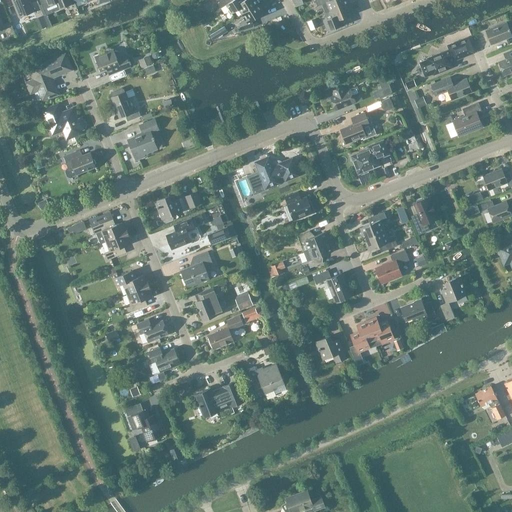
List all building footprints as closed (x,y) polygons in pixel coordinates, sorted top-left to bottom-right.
[(37,18),(43,15),(37,0),(31,3),(29,0),(12,0),(19,17),(34,11),(37,18)] [(46,0),(48,6),(49,5),(51,10),(64,5),(65,7),(71,4),(69,0),(46,0)] [(217,0),(219,2),(218,3),(221,8),(226,5),(233,1),(232,0),(217,0)] [(238,0),(233,0),(233,1),(226,5),(221,8),(224,14),(232,12),(238,10),(241,15),(258,4),(256,0),(244,0),(241,3),(238,0)] [(314,0),(317,6),(322,5),(325,14),(330,12),(349,4),(346,0),(331,0),(314,0)] [(264,13),(258,4),(241,15),(244,19),(239,23),(240,26),(238,26),(240,32),(254,27),(252,21),(264,13)] [(352,14),(349,4),(330,12),(332,18),(323,21),(327,31),(341,26),(339,20),(352,14)] [(8,36),(15,33),(10,22),(4,25),(0,15),(0,30),(5,28),(8,36)] [(508,44),(511,42),(511,36),(506,22),(485,31),(491,45),(506,39),(508,44)] [(449,51),(418,63),(425,79),(452,68),(450,61),(453,60),(453,61),(464,57),(464,56),(473,53),(468,38),(458,42),(447,46),(449,51)] [(109,75),(130,67),(126,56),(117,60),(114,50),(96,57),(102,71),(107,69),(109,75)] [(511,72),(511,50),(509,51),(511,57),(499,62),(504,76),(511,72)] [(30,69),(33,76),(25,79),(31,93),(38,90),(43,101),(58,94),(51,78),(71,70),(65,54),(30,69)] [(150,70),(162,65),(159,57),(147,62),(150,70)] [(378,81),(381,89),(376,91),(379,97),(392,92),(389,86),(385,78),(378,81)] [(450,78),(438,82),(430,85),(434,96),(448,90),(451,100),(471,92),(466,79),(452,84),(450,78)] [(413,80),(406,84),(408,90),(416,87),(413,80)] [(331,87),(324,90),(328,99),(331,98),(336,110),(362,100),(357,87),(350,89),(344,91),(343,87),(333,91),(331,87)] [(112,97),(111,98),(119,118),(125,116),(127,121),(140,116),(138,111),(133,113),(125,92),(123,93),(121,88),(111,92),(111,95),(112,97)] [(417,109),(426,105),(423,97),(414,100),(417,109)] [(394,109),(390,100),(380,104),(381,107),(383,110),(386,111),(388,111),(394,109)] [(477,116),(482,114),(478,103),(463,109),(466,116),(453,121),(459,136),(482,127),(477,116)] [(66,139),(82,133),(81,130),(84,129),(85,125),(84,121),(80,119),(76,121),(72,109),(61,113),(58,105),(43,111),(52,135),(63,131),(66,139)] [(346,144),(366,136),(363,127),(369,125),(365,113),(351,118),(354,125),(341,130),(346,144)] [(139,125),(142,133),(140,134),(141,135),(128,140),(136,160),(145,157),(144,155),(157,149),(150,131),(158,128),(154,119),(139,125)] [(373,168),(380,166),(377,159),(389,155),(383,140),(365,148),(366,150),(351,156),(356,168),(358,174),(373,168)] [(63,157),(68,169),(66,170),(66,172),(67,176),(69,177),(71,177),(76,175),(95,168),(89,153),(82,156),(80,150),(63,157)] [(298,175),(297,174),(298,173),(299,172),(299,171),(299,170),(299,169),(298,168),(297,167),(296,167),(294,167),(292,160),(282,164),(280,161),(278,161),(270,164),(267,157),(256,161),(260,173),(247,178),(254,195),(266,191),(265,188),(280,182),(278,179),(283,177),(284,181),(298,175)] [(509,188),(511,186),(511,179),(509,172),(504,175),(501,169),(483,176),(488,190),(507,183),(509,188)] [(190,209),(201,204),(196,192),(185,197),(190,209)] [(287,205),(293,221),(312,213),(306,198),(301,200),(297,192),(284,198),(287,205)] [(182,212),(178,200),(172,202),(170,197),(155,202),(162,220),(163,219),(164,222),(166,223),(173,220),(173,219),(172,216),(182,212)] [(422,198),(417,200),(417,203),(414,204),(418,216),(413,218),(419,235),(430,231),(427,223),(436,219),(434,214),(435,214),(431,203),(429,204),(427,199),(424,200),(422,198)] [(493,223),(511,215),(506,201),(494,206),(492,201),(480,205),(483,211),(488,209),(493,223)] [(365,236),(366,239),(386,231),(383,224),(388,222),(385,212),(373,217),(375,223),(360,228),(363,237),(365,236)] [(113,227),(111,221),(98,225),(94,215),(88,218),(94,235),(96,234),(100,244),(105,242),(128,233),(126,227),(125,228),(123,223),(113,227)] [(172,250),(192,242),(188,232),(195,229),(191,219),(177,225),(179,230),(166,235),(172,250)] [(227,228),(220,230),(209,235),(213,245),(231,238),(227,228)] [(388,238),(386,231),(366,239),(367,242),(366,242),(369,250),(385,244),(387,250),(397,246),(394,236),(388,238)] [(304,251),(307,250),(308,250),(329,242),(325,232),(311,238),(309,232),(298,236),(302,247),(304,251)] [(403,236),(404,241),(418,238),(416,232),(403,236)] [(130,238),(128,233),(105,242),(109,252),(104,254),(107,261),(126,253),(124,247),(131,244),(129,238),(130,238)] [(504,265),(509,263),(511,270),(511,241),(497,247),(504,265)] [(333,252),(329,242),(308,250),(307,250),(304,251),(310,268),(322,263),(320,257),(333,252)] [(393,262),(376,269),(381,284),(401,276),(397,265),(409,261),(405,250),(390,256),(393,262)] [(205,268),(213,265),(208,251),(195,257),(198,265),(180,271),(187,287),(209,278),(205,268)] [(283,262),(267,268),(271,278),(282,274),(281,270),(285,268),(283,262)] [(350,297),(341,274),(331,278),(328,271),(313,276),(316,284),(326,280),(335,303),(350,297)] [(122,285),(126,295),(149,286),(147,281),(146,281),(143,275),(135,279),(132,273),(115,280),(118,287),(122,285)] [(442,291),(446,303),(440,305),(446,321),(455,318),(448,302),(467,295),(460,278),(446,283),(448,289),(442,291)] [(151,291),(149,286),(126,295),(130,305),(125,307),(128,313),(145,306),(143,300),(152,297),(150,291),(151,291)] [(223,313),(217,299),(213,288),(195,295),(198,301),(195,302),(202,321),(223,313)] [(249,294),(235,299),(240,310),(253,305),(249,294)] [(414,323),(435,315),(430,301),(423,304),(421,300),(401,308),(407,323),(413,321),(414,323)] [(246,323),(263,316),(259,306),(242,313),(246,323)] [(228,328),(208,336),(213,349),(233,341),(230,332),(232,332),(231,329),(243,324),(239,316),(227,321),(230,327),(228,328)] [(376,318),(366,322),(376,346),(382,344),(395,339),(389,325),(380,328),(376,318)] [(149,319),(136,324),(140,334),(144,333),(148,343),(168,335),(162,321),(151,325),(149,319)] [(445,319),(431,324),(434,332),(448,327),(445,319)] [(376,346),(366,322),(356,326),(360,336),(352,340),(357,354),(371,348),(376,346)] [(335,364),(347,359),(338,339),(331,342),(329,337),(316,342),(323,361),(332,357),(335,364)] [(156,362),(160,372),(180,364),(174,349),(162,354),(159,348),(148,353),(152,364),(156,362)] [(262,388),(263,388),(261,389),(263,394),(274,390),(273,388),(284,383),(276,364),(257,372),(254,366),(247,369),(255,390),(262,388)] [(231,408),(243,403),(235,382),(223,387),(224,388),(211,393),(210,389),(195,395),(204,418),(220,412),(219,410),(230,406),(231,408)] [(505,415),(500,405),(491,387),(475,395),(481,407),(492,402),(495,407),(492,409),(497,419),(505,415)] [(143,411),(130,416),(127,417),(132,431),(140,428),(146,442),(163,435),(155,415),(146,418),(143,411)] [(505,428),(495,432),(498,441),(508,438),(505,428)] [(481,452),(491,450),(489,440),(479,443),(481,452)] [(176,463),(182,460),(178,448),(171,451),(176,463)] [(498,490),(507,493),(511,484),(502,480),(498,490)] [(307,491),(285,499),(287,502),(290,511),(299,511),(304,510),(304,511),(315,511),(325,508),(321,498),(311,501),(307,491)]
